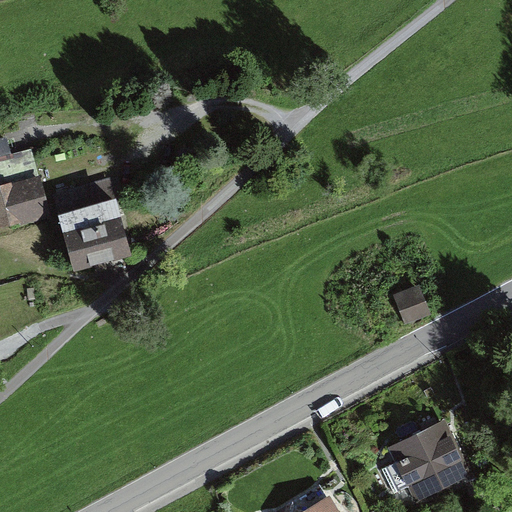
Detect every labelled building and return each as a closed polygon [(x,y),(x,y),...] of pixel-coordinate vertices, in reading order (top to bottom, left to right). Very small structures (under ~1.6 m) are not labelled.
[(0,230),(50,217),(32,148),(13,153),(9,138),(0,140),(0,230)] [(131,256),(112,179),(57,193),(76,270),(131,256)] [(431,315),(420,287),(394,297),(405,325),(431,315)] [(444,422),(392,448),(399,462),(382,470),(394,495),(411,487),(418,501),(470,475),(444,422)] [(337,511),(330,499),(307,511),(337,511)]
